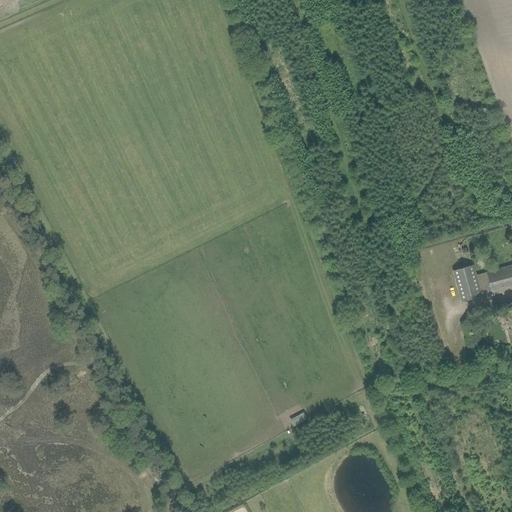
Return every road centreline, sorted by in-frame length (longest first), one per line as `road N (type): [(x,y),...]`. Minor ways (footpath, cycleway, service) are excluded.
road 1 (track): [(363,395),(372,389),(223,0)]
road 2 (track): [(150,506),(363,395),(411,511)]
road 3 (track): [(0,184),(167,497)]
road 4 (track): [(150,506),(122,465),(97,450),(26,439),(0,418)]
road 5 (track): [(112,337),(83,362),(50,370),(0,420)]
